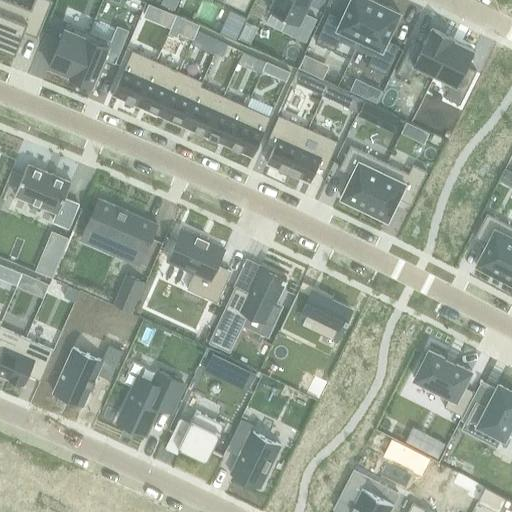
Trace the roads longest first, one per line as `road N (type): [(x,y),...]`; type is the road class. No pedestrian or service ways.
road 1 (residential): [(511,331),(271,209),(0,96)]
road 2 (residential): [(227,511),(0,410)]
